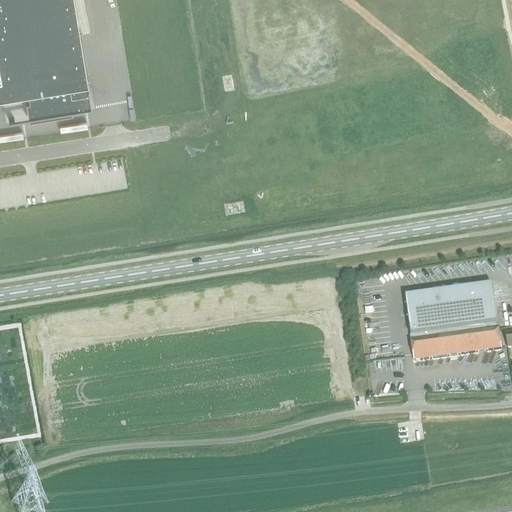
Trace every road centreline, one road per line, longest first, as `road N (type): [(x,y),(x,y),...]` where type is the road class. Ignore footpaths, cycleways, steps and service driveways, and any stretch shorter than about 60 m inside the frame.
road 1 (unclassified): [(0,479),(107,450),(245,440),(382,411),(511,405)]
road 2 (primary): [(0,297),(511,213)]
road 3 (unclassified): [(0,160),(169,135)]
